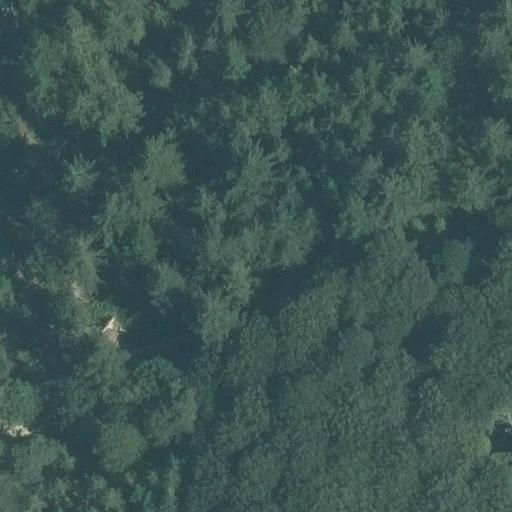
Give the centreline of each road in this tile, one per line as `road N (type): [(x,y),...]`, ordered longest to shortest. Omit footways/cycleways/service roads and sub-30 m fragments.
road 1 (track): [(103,402),(511,250)]
road 2 (track): [(0,0),(103,402)]
